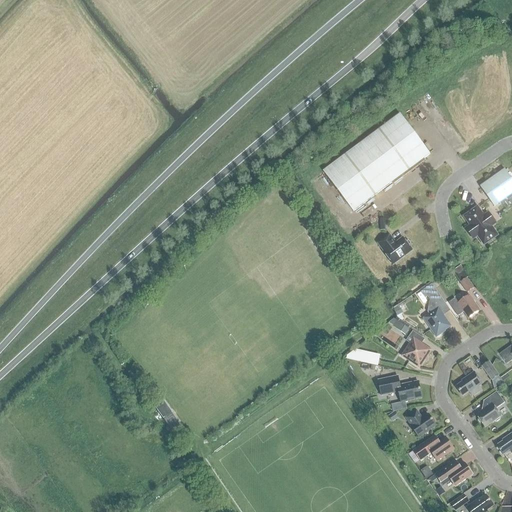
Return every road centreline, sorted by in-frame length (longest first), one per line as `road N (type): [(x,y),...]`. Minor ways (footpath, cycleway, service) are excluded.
road 1 (primary): [(0,376),(423,0)]
road 2 (primary): [(359,0),(210,132),(0,349)]
road 3 (residential): [(511,486),(495,478),(440,390),(449,360),(492,330),(511,328)]
road 4 (residential): [(511,143),(450,182),(442,198),(445,236)]
